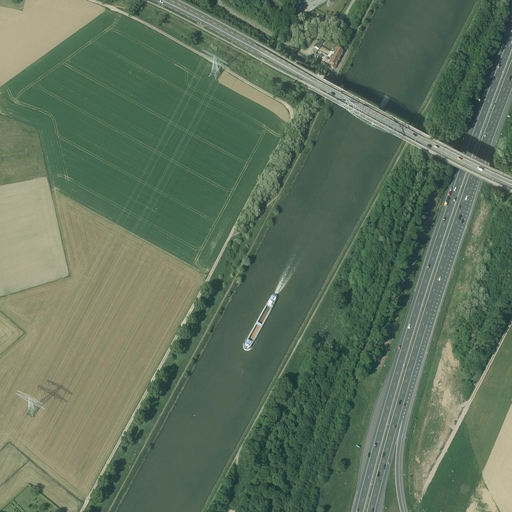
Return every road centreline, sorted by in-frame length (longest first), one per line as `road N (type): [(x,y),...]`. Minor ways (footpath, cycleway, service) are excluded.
road 1 (motorway): [(511,36),(426,272),(357,511)]
road 2 (primary): [(511,184),(160,0)]
road 3 (track): [(230,235),(293,119),(291,107),(89,0)]
road 4 (motorway): [(397,419),(511,73)]
road 5 (track): [(79,511),(230,235)]
road 6 (track): [(428,478),(511,320)]
road 7 (residential): [(336,73),(217,0)]
